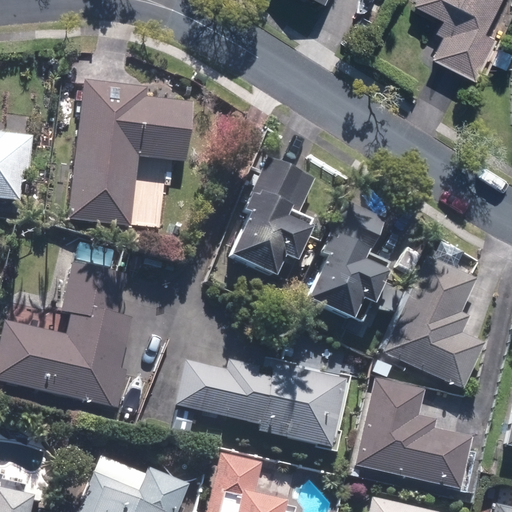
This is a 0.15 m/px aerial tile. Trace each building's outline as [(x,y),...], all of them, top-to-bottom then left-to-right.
[(474,42),(494,0),(407,0),(404,7),(437,23),(431,36),(437,38),(425,63),(469,84),(487,48),(474,42)] [(194,92),(85,76),(65,215),(129,224),(140,149),(185,156),(194,92)] [(29,137),(0,134),(0,202),(13,204),(15,174),(26,175),(29,137)] [(218,265),(278,290),(304,228),(292,223),(309,180),(261,160),(218,265)] [(364,260),(379,226),(339,208),(294,306),(334,325),(346,300),(362,307),(380,267),(364,260)] [(461,315),(482,270),(427,245),(376,357),(454,393),(484,326),(461,315)] [(0,386),(110,410),(117,373),(112,372),(123,320),(111,317),(119,276),(70,266),(55,337),(0,325),(0,386)] [(277,360),(264,357),(262,367),(179,347),(165,410),(249,429),(248,436),(330,455),(355,349),(284,332),(277,360)] [(419,388),(368,376),(346,471),(449,494),(463,434),(411,422),(419,388)] [(511,378),(509,377),(492,449),(511,453),(511,378)] [(0,511),(16,511),(27,467),(9,463),(17,429),(0,424),(0,511)] [(213,454),(199,511),(284,511),(293,472),(213,454)] [(175,511),(186,486),(145,469),(142,478),(92,458),(69,511),(175,511)] [(511,511),(511,491),(507,509),(484,504),(482,511),(511,511)] [(424,511),(367,499),(363,511),(424,511)]
